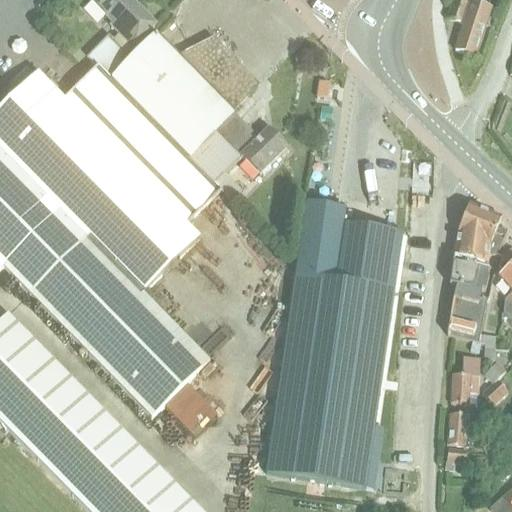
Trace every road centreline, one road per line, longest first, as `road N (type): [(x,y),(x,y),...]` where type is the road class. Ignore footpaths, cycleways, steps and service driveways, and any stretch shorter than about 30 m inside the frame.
road 1 (residential): [(429,511),(442,258),(462,151)]
road 2 (secondary): [(462,151),(390,74),(378,53),(380,30)]
road 3 (residential): [(462,151),(511,22)]
